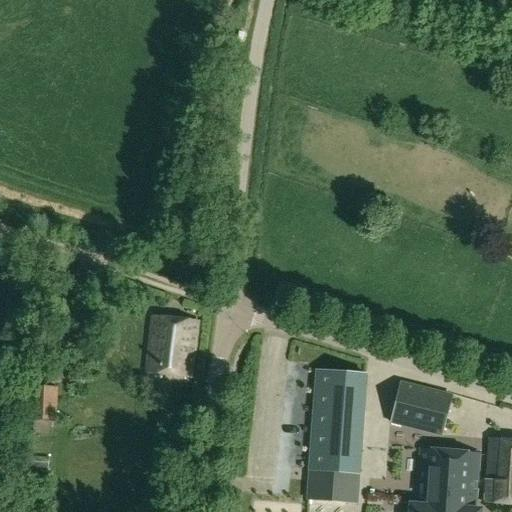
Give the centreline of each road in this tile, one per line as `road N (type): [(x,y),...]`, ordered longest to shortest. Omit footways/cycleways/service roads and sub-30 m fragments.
road 1 (unclassified): [(511,390),(226,295)]
road 2 (unclassified): [(226,295),(245,107),(271,0)]
road 3 (unclassified): [(226,295),(0,211)]
road 4 (unclassified): [(207,511),(226,295)]
